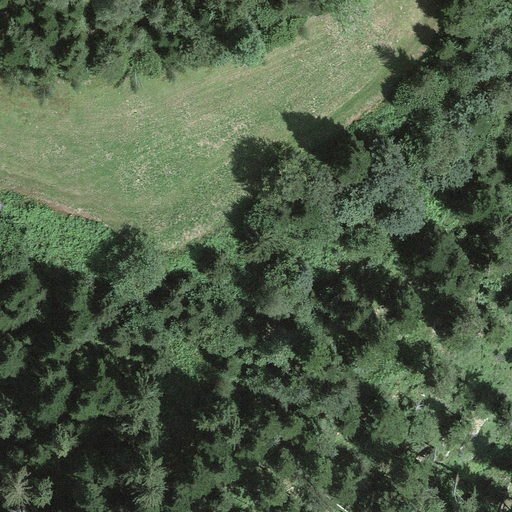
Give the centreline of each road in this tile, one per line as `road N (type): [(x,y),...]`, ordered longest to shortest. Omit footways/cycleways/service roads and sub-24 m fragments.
road 1 (track): [(0,172),(123,212),(174,210),(303,135),(385,74),(424,29),(433,0)]
road 2 (track): [(371,370),(511,247)]
